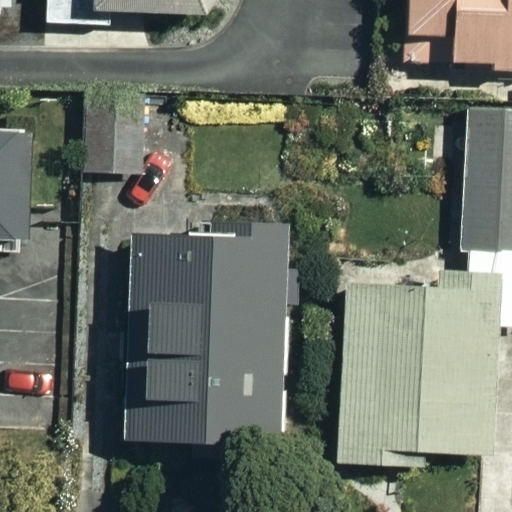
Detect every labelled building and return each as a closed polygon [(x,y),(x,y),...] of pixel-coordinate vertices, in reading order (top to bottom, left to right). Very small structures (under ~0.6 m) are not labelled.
[(42,0),(42,23),(111,23),(111,3),(197,3),(199,0),(42,0)] [(511,0),(399,0),(398,66),(511,68),(511,0)] [(137,92),(83,91),(82,169),(135,170),(137,92)] [(0,230),(6,231),(10,120),(0,120),(0,230)] [(511,125),(460,123),(455,293),(337,289),(330,476),(415,479),(415,465),(485,467),(490,342),(511,342),(511,125)] [(272,449),(274,240),(119,239),(118,448),(272,449)]
